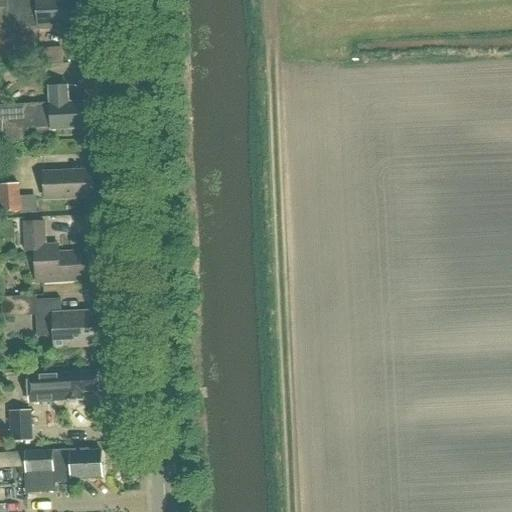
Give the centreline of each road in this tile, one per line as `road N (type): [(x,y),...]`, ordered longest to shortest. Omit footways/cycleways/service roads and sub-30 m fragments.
road 1 (tertiary): [(168,511),(142,0)]
road 2 (track): [(294,511),(269,47)]
